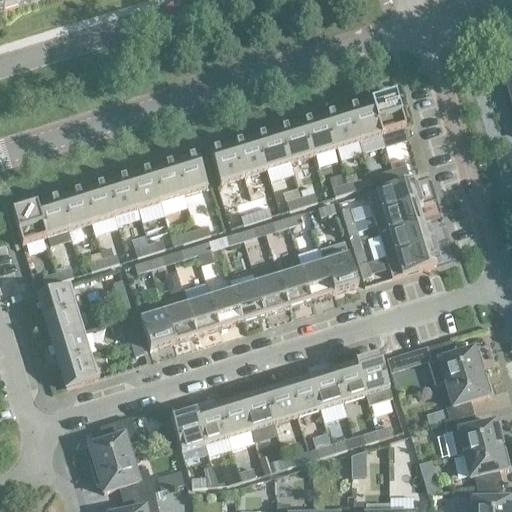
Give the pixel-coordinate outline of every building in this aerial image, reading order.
[(0,0),(0,13),(42,0),(0,0)] [(511,69),(501,73),(511,108),(511,69)] [(371,106),(381,139),(383,139),(385,146),(404,140),(402,133),(405,132),(394,99),(371,106)] [(381,139),(371,106),(348,114),(358,146),(381,139)] [(358,146),(348,114),(325,121),(335,153),(358,146)] [(335,153),(325,121),(302,128),(312,160),(335,153)] [(312,160),(302,128),(279,135),(289,167),(312,160)] [(289,167),(279,135),(256,142),(266,174),(289,167)] [(266,174),(256,142),(233,149),(243,182),(266,174)] [(243,182),(233,149),(209,156),(219,189),(243,182)] [(173,167),(183,200),(207,193),(197,160),(173,167)] [(183,200),(173,167),(150,174),(160,207),(183,200)] [(391,174),(394,183),(408,178),(405,170),(391,174)] [(160,207),(150,174),(127,182),(137,214),(160,207)] [(394,183),(391,174),(377,178),(380,187),(394,183)] [(137,214),(127,182),(104,189),(114,221),(137,214)] [(346,188),(348,197),(362,193),(359,184),(346,188)] [(372,220),(417,206),(410,185),(365,198),(372,220)] [(348,197),(346,188),(332,192),(334,201),(348,197)] [(114,221),(104,189),(81,196),(91,228),(114,221)] [(91,228),(81,196),(58,203),(68,235),(91,228)] [(250,202),(257,225),(270,221),(268,212),(264,198),(250,202)] [(300,202),(302,211),(316,207),(314,198),(300,202)] [(257,225),(250,202),(236,207),(243,229),(257,225)] [(302,211),(300,202),(286,206),(289,215),(302,211)] [(68,235),(58,203),(35,210),(45,243),(68,235)] [(378,241),(423,227),(417,206),(372,220),(378,241)] [(335,217),(332,208),(318,213),(320,222),(335,217)] [(45,243),(35,210),(11,217),(22,250),(45,243)] [(345,228),(353,226),(349,212),(340,214),(345,228)] [(285,223),(288,232),(302,227),(299,219),(285,223)] [(288,232),(285,223),(271,227),(274,236),(288,232)] [(353,226),(345,228),(349,242),(358,240),(353,226)] [(385,261),(429,248),(423,227),(378,241),(385,261)] [(193,235),(196,244),(210,239),(207,231),(193,235)] [(308,232),(213,255),(216,269),(311,246),(308,232)] [(239,237),(242,246),(256,241),(253,233),(239,237)] [(196,244),(193,235),(180,239),(182,248),(196,244)] [(242,246),(239,237),(225,241),(228,250),(242,246)] [(148,249),(150,258),(164,254),(162,245),(148,249)] [(193,251),(196,260),(210,255),(207,247),(193,251)] [(429,248),(385,261),(391,283),(436,269),(429,248)] [(150,258),(148,249),(134,253),(136,262),(150,258)] [(102,263),(105,272),(118,268),(113,251),(102,255),(105,262),(102,263)] [(196,260),(193,251),(179,255),(182,264),(196,260)] [(357,270),(366,267),(362,253),(353,256),(357,270)] [(323,265),(333,298),(357,291),(347,258),(323,265)] [(148,265),(150,274),(164,270),(161,261),(148,265)] [(105,272),(102,263),(88,268),(91,276),(105,272)] [(150,274),(148,265),(134,269),(136,278),(150,274)] [(174,273),(181,289),(199,281),(192,265),(174,273)] [(300,272),(310,305),(333,298),(323,265),(300,272)] [(366,267),(357,270),(362,284),(370,281),(366,267)] [(277,279),(287,312),(310,305),(300,272),(277,279)] [(56,277),(59,286),(73,282),(70,273),(56,277)] [(59,286),(56,277),(42,282),(45,290),(59,286)] [(254,286),(264,319),(287,312),(277,279),(254,286)] [(117,301),(125,299),(121,285),(112,287),(117,301)] [(231,293),(241,326),(264,319),(254,286),(231,293)] [(44,323),(76,314),(69,290),(37,300),(44,323)] [(209,300),(219,333),(241,326),(231,293),(209,300)] [(125,299),(117,301),(121,315),(130,313),(125,299)] [(186,308),(196,340),(219,333),(209,300),(186,308)] [(163,315),(173,347),(196,340),(186,308),(163,315)] [(51,346),(83,336),(76,314),(44,323),(51,346)] [(173,347),(163,315),(139,322),(149,355),(173,347)] [(131,347),(139,345),(135,331),(126,333),(131,347)] [(58,369),(90,359),(83,336),(51,346),(58,369)] [(139,345),(131,347),(135,361),(144,358),(139,345)] [(435,390),(445,387),(480,376),(477,366),(481,364),(478,354),(473,356),(473,353),(454,358),(450,345),(426,352),(431,366),(427,367),(435,390)] [(390,376),(424,365),(420,354),(387,364),(390,376)] [(90,359),(58,369),(66,393),(97,383),(90,359)] [(355,368),(365,400),(389,393),(378,360),(355,368)] [(332,375),(342,407),(365,400),(355,368),(332,375)] [(309,382),(319,415),(342,407),(332,375),(309,382)] [(448,424),(472,418),(469,406),(487,401),(486,398),(491,396),(487,386),(483,388),(480,376),(445,387),(452,411),(445,413),(448,424)] [(286,389),(296,422),(319,415),(309,382),(286,389)] [(263,396),(273,429),(296,422),(286,389),(263,396)] [(240,403),(250,436),(273,429),(263,396),(240,403)] [(217,410),(227,443),(250,436),(240,403),(217,410)] [(194,417),(204,450),(227,443),(217,410),(194,417)] [(204,450),(194,417),(170,424),(181,457),(204,450)] [(463,458),(499,450),(497,439),(501,438),(499,427),(494,428),(494,425),(475,430),(472,418),(448,424),(443,425),(446,437),(458,434),(463,458)] [(91,475),(131,463),(126,449),(138,445),(131,422),(105,430),(109,443),(88,450),(91,460),(87,461),(91,475)] [(376,435),(378,444),(392,440),(389,431),(376,435)] [(378,444),(376,435),(362,440),(364,448),(378,444)] [(330,449),(332,458),(346,454),(344,445),(330,449)] [(332,458),(330,449),(316,454),(318,462),(332,458)] [(476,492),(501,489),(498,476),(505,474),(504,471),(509,470),(506,460),(502,461),(499,450),(463,458),(469,482),(474,481),(476,492)] [(284,463),(287,472),(300,468),(298,459),(284,463)] [(127,503),(154,496),(147,473),(135,477),(131,463),(91,475),(96,489),(100,487),(103,498),(124,491),(127,503)] [(287,472),(284,463),(270,468),(273,476),(287,472)] [(241,486),(238,477),(235,468),(221,472),(212,475),(214,481),(217,491),(217,493),(227,490),(241,486)] [(238,477),(241,486),(255,482),(252,473),(238,477)] [(183,487),(179,475),(168,479),(172,490),(183,487)] [(206,492),(217,491),(214,481),(206,483),(191,484),(191,493),(206,492)] [(440,496),(437,485),(425,488),(427,497),(440,496)] [(471,511),(511,511),(511,505),(509,505),(509,502),(501,502),(501,489),(476,492),(476,503),(472,503),(471,511)] [(156,511),(154,496),(127,503),(129,511),(156,511)]
